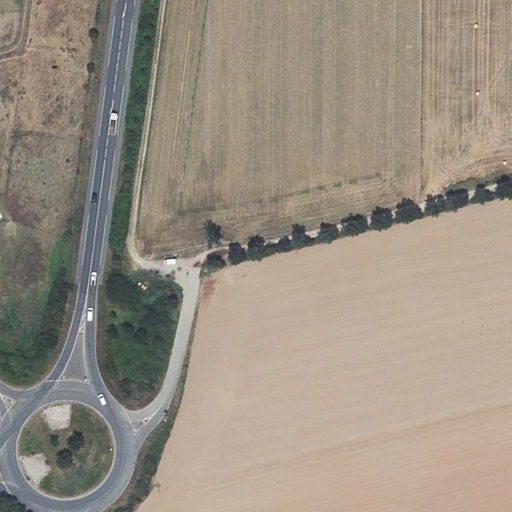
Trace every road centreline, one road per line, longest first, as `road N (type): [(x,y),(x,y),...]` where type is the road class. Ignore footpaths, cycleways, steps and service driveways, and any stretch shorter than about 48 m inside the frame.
road 1 (track): [(194,266),(206,255),(511,182)]
road 2 (secondary): [(87,287),(125,0)]
road 3 (secondary): [(91,509),(108,499),(127,466),(124,430),(102,403)]
